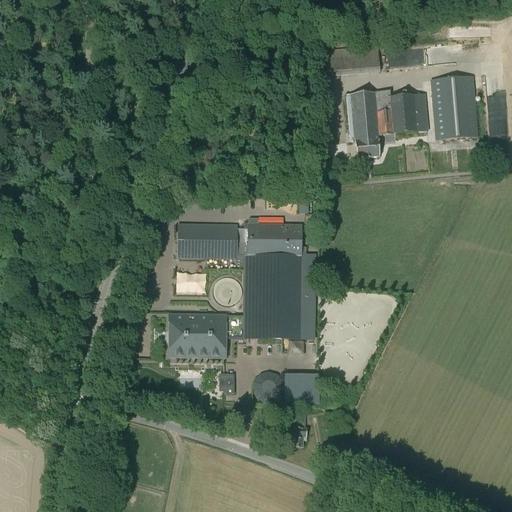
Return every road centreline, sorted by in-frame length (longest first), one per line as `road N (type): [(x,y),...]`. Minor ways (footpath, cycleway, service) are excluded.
road 1 (unclassified): [(383,511),(306,474),(72,400)]
road 2 (unclassified): [(87,0),(93,184),(131,210)]
road 3 (unclassified): [(131,210),(209,0)]
road 4 (unclassified): [(72,400),(131,210)]
